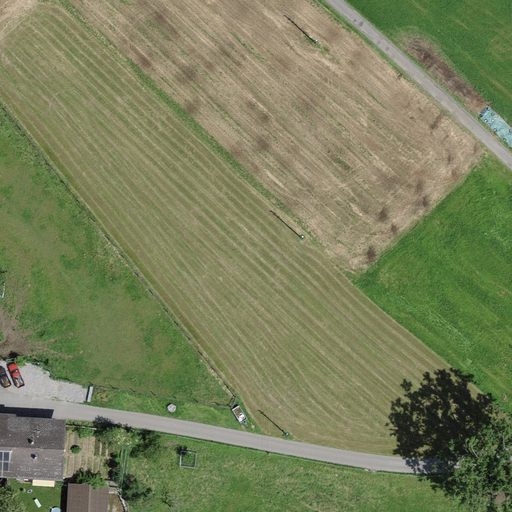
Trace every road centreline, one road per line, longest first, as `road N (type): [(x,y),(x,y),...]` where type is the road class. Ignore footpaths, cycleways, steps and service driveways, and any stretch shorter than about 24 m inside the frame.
road 1 (unclassified): [(511,456),(402,468),(0,401)]
road 2 (unclassified): [(328,0),(511,163)]
